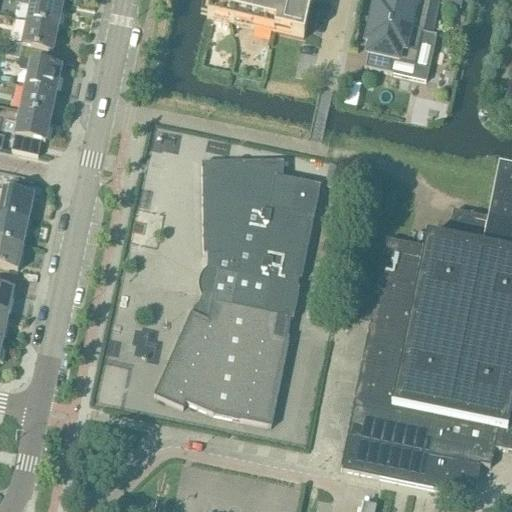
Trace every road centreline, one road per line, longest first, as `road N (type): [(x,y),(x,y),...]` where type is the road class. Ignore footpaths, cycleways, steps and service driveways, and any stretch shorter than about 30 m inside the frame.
road 1 (tertiary): [(36,410),(86,183)]
road 2 (tertiary): [(86,183),(124,0)]
